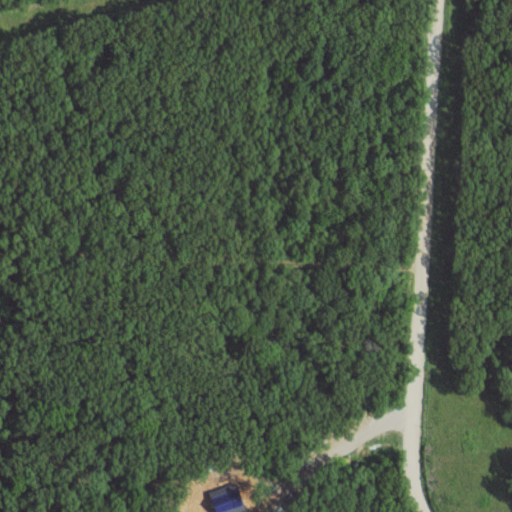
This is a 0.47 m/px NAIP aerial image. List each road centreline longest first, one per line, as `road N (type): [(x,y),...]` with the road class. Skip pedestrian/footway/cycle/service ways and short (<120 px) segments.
road 1 (residential): [(429,511),(413,455),(412,409),(439,0)]
road 2 (residential): [(422,270),(0,254)]
